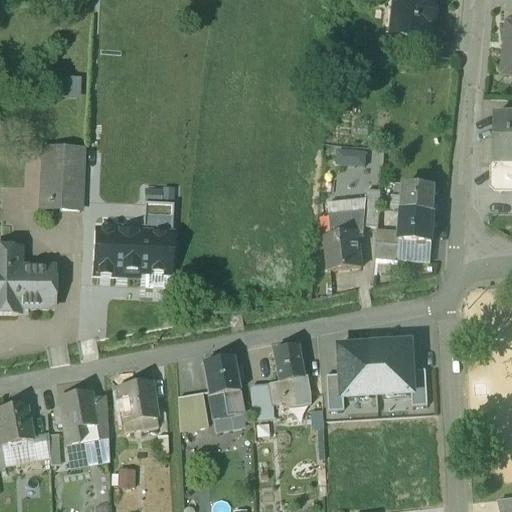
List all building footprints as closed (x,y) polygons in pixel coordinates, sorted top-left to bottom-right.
[(395,0),(394,10),(401,11),(398,37),(407,38),(411,43),(418,43),(422,40),(431,41),(436,0),(395,0)] [(511,25),(507,25),(502,77),(511,77),(511,25)] [(81,81),(55,79),(53,100),(79,102),(81,81)] [(511,117),(499,118),(499,133),(494,133),(494,166),(511,166),(511,117)] [(82,151),(43,150),(40,211),(80,212),(82,151)] [(511,166),(494,166),(490,171),(490,190),(494,195),(511,195),(511,166)] [(375,184),(339,185),(339,200),(376,199),(375,184)] [(404,187),(382,185),(380,202),(399,203),(398,210),(403,210),(404,187)] [(435,189),(404,187),(403,210),(402,213),(433,215),(435,189)] [(380,203),(365,202),(364,214),(363,230),(364,230),(377,231),(380,203)] [(142,236),(96,233),(93,277),(139,280),(139,276),(148,277),(147,285),(168,286),(174,208),(144,206),(142,236)] [(433,215),(402,213),(400,243),(431,245),(433,215)] [(364,214),(329,217),(331,239),(357,237),(358,238),(363,238),(364,230),(363,230),(364,214)] [(331,239),(325,240),(329,274),(361,270),(358,238),(357,237),(331,239)] [(400,248),(376,247),(375,261),(399,263),(400,248)] [(18,252),(0,252),(0,316),(18,316),(18,310),(52,310),(53,270),(18,270),(18,252)] [(412,397),(413,397),(412,375),(411,348),(374,349),(376,399),(412,397)] [(296,349),(272,354),(278,385),(267,387),(271,409),(285,406),(295,405),(292,383),(302,381),(299,368),(305,367),(303,355),(297,356),(296,349)] [(341,401),(376,399),(374,349),(337,351),(338,379),(339,401),(341,401)] [(232,361),(202,366),(212,422),(226,420),(222,398),(238,394),(236,384),(242,383),(240,370),(234,371),(232,361)] [(412,397),(412,410),(428,409),(426,374),(412,375),(413,397),(412,397)] [(325,379),(327,414),(342,414),(341,401),(339,401),(338,379),(325,379)] [(286,411),(310,408),(306,380),(302,381),(292,383),(295,405),(285,406),(286,411)] [(161,422),(167,421),(160,385),(155,386),(161,422)] [(150,386),(117,391),(122,426),(156,421),(150,386)] [(264,388),(250,389),(252,414),(265,413),(264,388)] [(238,394),(222,398),(226,420),(242,417),(238,394)] [(90,396),(57,402),(60,414),(53,415),(56,427),(62,426),(63,435),(75,432),(96,429),(90,396)] [(203,397),(178,402),(180,435),(208,430),(203,397)] [(24,408),(0,412),(0,442),(1,449),(31,443),(24,408)] [(226,420),(212,422),(214,435),(228,432),(226,420)] [(75,432),(63,435),(66,450),(78,447),(75,432)] [(168,438),(157,439),(158,461),(169,460),(168,438)] [(134,472),(118,472),(118,489),(134,489),(134,472)] [(109,483),(96,483),(96,504),(109,504),(109,483)] [(511,511),(511,501),(498,503),(500,511),(511,511)]
